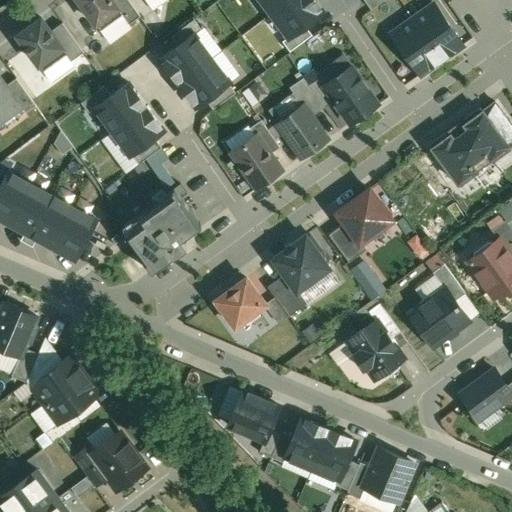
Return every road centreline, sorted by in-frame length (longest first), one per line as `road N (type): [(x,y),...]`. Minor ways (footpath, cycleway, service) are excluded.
road 1 (residential): [(379,423),(140,326)]
road 2 (residential): [(265,239),(143,72)]
road 3 (residential): [(426,124),(265,239)]
road 4 (residential): [(379,423),(511,324)]
road 5 (residential): [(265,239),(140,326)]
road 6 (residential): [(140,326),(0,268)]
road 7 (residential): [(511,478),(379,423)]
road 8 (residential): [(345,15),(426,124)]
